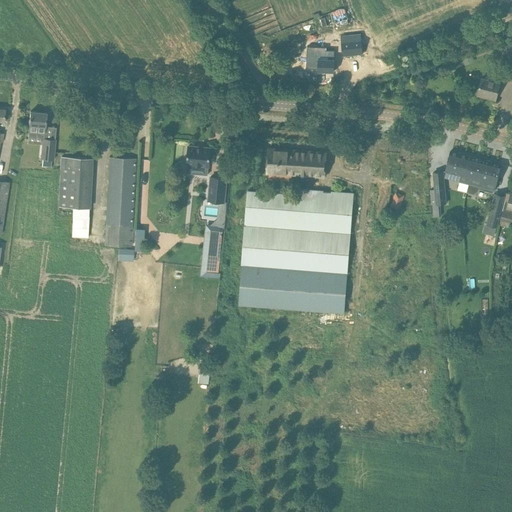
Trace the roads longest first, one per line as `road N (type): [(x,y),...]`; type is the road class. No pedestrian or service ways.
road 1 (tertiary): [(511,145),(379,113),(0,75)]
road 2 (track): [(379,113),(401,69),(511,18)]
